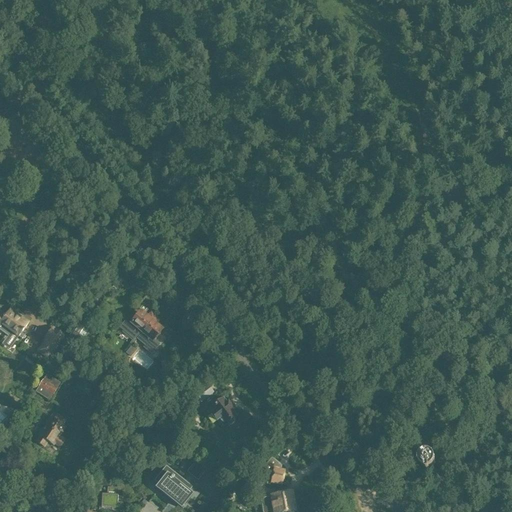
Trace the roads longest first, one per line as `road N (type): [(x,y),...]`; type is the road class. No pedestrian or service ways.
road 1 (unclassified): [(511,506),(395,505),(330,466),(0,49)]
road 2 (track): [(344,0),(415,110),(454,192),(492,221),(511,224)]
road 3 (track): [(205,0),(328,241)]
road 4 (track): [(328,241),(511,170)]
road 5 (track): [(0,6),(46,71),(79,0)]
road 6 (unknown): [(204,499),(248,483),(292,421)]
